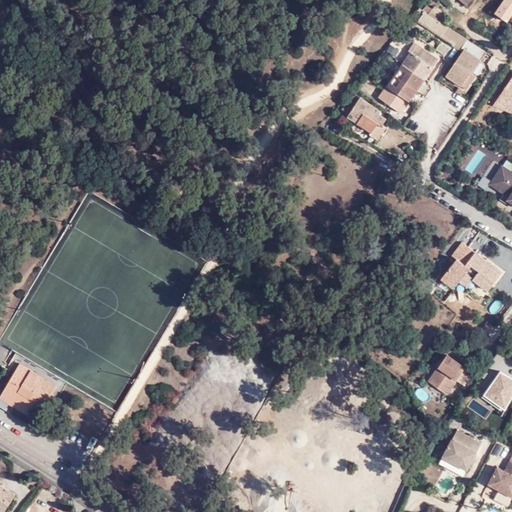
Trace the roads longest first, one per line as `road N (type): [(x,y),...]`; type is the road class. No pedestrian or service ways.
road 1 (residential): [(511,234),(425,180),(511,51)]
road 2 (residential): [(0,438),(117,511)]
